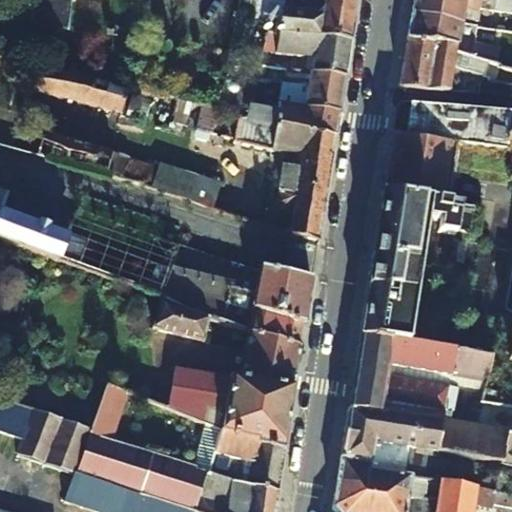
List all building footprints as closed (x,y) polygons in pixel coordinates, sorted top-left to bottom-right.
[(32,0),(29,20),(67,26),(71,0),(32,0)] [(284,0),(283,9),(280,9),(276,35),(345,42),(347,42),(349,35),(353,0),(284,0)] [(413,15),(461,23),(462,19),(476,22),(479,9),(511,13),(511,0),(501,0),(496,0),(453,0),(451,2),(439,0),(412,0),(410,15),(413,15)] [(476,59),(496,63),(500,48),(474,43),(475,39),(459,37),(461,23),(413,15),(410,15),(407,39),(410,39),(411,40),(454,46),(453,54),(476,59)] [(345,42),(276,35),(274,55),(312,59),(309,73),(342,79),(347,42),(345,42)] [(452,61),(453,54),(454,46),(411,40),(410,39),(407,39),(404,58),(407,58),(452,63),(452,61)] [(476,59),(453,54),(452,61),(476,66),(476,59)] [(407,58),(404,58),(400,87),(448,91),(452,63),(407,58)] [(120,113),(126,87),(61,70),(33,64),(27,90),(120,113)] [(274,102),(277,103),(337,113),(342,79),(309,73),(280,68),(274,102)] [(222,112),(235,114),(238,114),(239,118),(248,120),(250,105),(251,98),(253,88),(222,81),(216,108),(222,112)] [(466,92),(490,94),(491,84),(468,82),(466,92)] [(490,94),(511,96),(511,94),(511,85),(491,84),(490,94)] [(337,113),(277,103),(275,113),(259,112),(259,107),(250,105),(248,120),(330,136),(333,136),(337,113)] [(456,143),(511,151),(511,153),(509,176),(509,179),(511,179),(511,120),(508,120),(509,112),(406,103),(395,113),(393,126),(391,135),(394,135),(456,143)] [(326,184),(333,136),(330,136),(248,120),(239,118),(238,114),(235,114),(230,141),(290,153),(288,166),(282,165),(275,205),(282,208),(279,229),(316,241),(325,190),(326,184)] [(102,174),(105,176),(113,151),(45,130),(37,155),(68,164),(74,166),(102,174)] [(394,135),(391,135),(386,165),(389,166),(451,172),(456,143),(394,135)] [(149,187),(210,208),(220,182),(158,161),(149,187)] [(382,191),(447,200),(451,172),(389,166),(386,165),(383,189),(382,191)] [(370,271),(360,336),(409,343),(427,218),(440,220),(438,231),(456,234),(456,230),(470,232),(474,206),(449,203),(449,201),(447,200),(382,191),(370,271)] [(0,241),(56,261),(66,234),(0,210),(0,241)] [(300,325),(302,326),(310,282),(259,268),(256,284),(234,281),(230,293),(166,273),(175,246),(76,210),(66,234),(56,261),(105,279),(153,295),(158,298),(208,318),(221,323),(228,305),(250,312),(300,325)] [(208,318),(158,298),(151,328),(202,342),(208,318)] [(221,323),(247,331),(296,347),(299,348),(302,326),(300,325),(250,312),(228,305),(221,323)] [(296,347),(247,331),(239,377),(228,376),(228,380),(171,371),(164,410),(219,432),(282,446),(286,426),(299,348),(296,347)] [(390,369),(450,379),(484,384),(489,357),(429,347),(409,343),(360,336),(358,348),(349,407),(442,424),(443,421),(449,386),(388,376),(390,369)] [(449,386),(450,379),(390,369),(388,376),(449,386)] [(89,429),(112,437),(127,394),(105,385),(96,411),(89,429)] [(481,402),(494,404),(497,392),(483,390),(481,402)] [(70,422),(0,398),(0,432),(21,440),(15,457),(73,475),(89,429),(70,422)] [(89,429),(96,411),(84,406),(76,406),(70,422),(89,429)] [(442,424),(349,407),(340,458),(343,458),(369,463),(367,469),(410,477),(440,482),(473,487),(486,491),(511,495),(511,483),(454,473),(454,470),(402,462),(404,448),(436,454),(442,424)] [(508,434),(511,434),(511,415),(483,409),(478,428),(443,421),(442,424),(436,454),(500,467),(508,434)] [(194,465),(112,437),(89,429),(73,475),(191,511),(208,473),(199,470),(193,467),(194,465)] [(282,446),(219,432),(213,456),(253,465),(251,474),(211,465),(209,473),(275,491),(282,446)] [(511,434),(508,434),(500,467),(511,468),(511,434)] [(406,501),(410,477),(367,469),(369,463),(343,458),(340,458),(336,483),(339,484),(406,501)] [(209,473),(208,473),(191,511),(192,511),(272,511),(276,492),(275,491),(209,473)] [(192,511),(191,511),(73,475),(62,501),(94,511),(192,511)] [(472,511),(474,506),(493,508),(494,506),(511,509),(511,495),(486,491),(473,487),(440,482),(439,484),(436,501),(434,511),(472,511)] [(339,484),(336,483),(332,506),(336,511),(434,511),(436,501),(433,500),(421,498),(407,501),(406,501),(339,484)]
